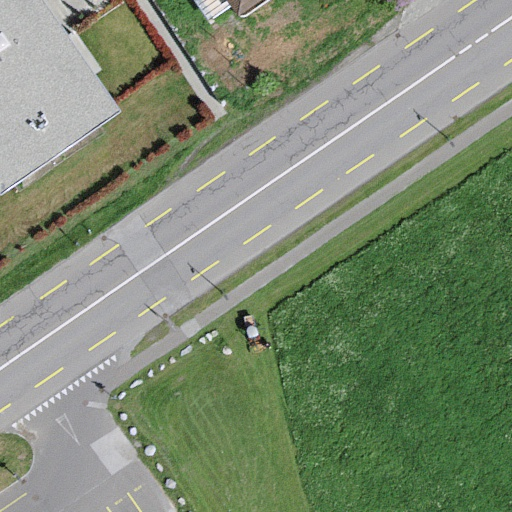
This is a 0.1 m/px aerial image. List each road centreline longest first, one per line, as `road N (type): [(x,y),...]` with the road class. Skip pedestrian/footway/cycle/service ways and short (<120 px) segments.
road 1 (primary): [(0,387),(511,39)]
road 2 (primary): [(490,0),(0,344)]
